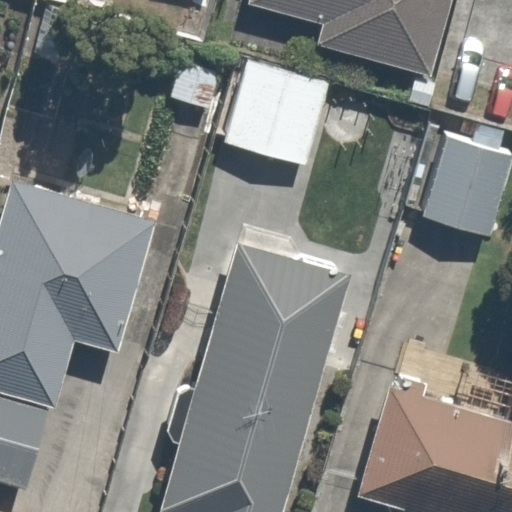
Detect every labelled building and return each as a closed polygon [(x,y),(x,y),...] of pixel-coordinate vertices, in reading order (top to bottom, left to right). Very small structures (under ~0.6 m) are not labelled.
[(245,0),(301,18),(295,36),(409,73),(433,0),(245,0)] [(216,58),(158,44),(143,105),(201,119),(216,58)] [(289,162),(317,75),(235,49),(207,136),(289,162)] [(511,160),(421,130),(393,214),(511,253),(511,160)] [(138,209),(0,172),(0,476),(12,479),(50,333),(102,347),(138,209)] [(254,511),(325,268),(218,237),(140,506),(162,511),(254,511)] [(511,511),(511,410),(384,371),(364,365),(324,494),(383,511),(443,511),(445,506),(463,511),(511,511)]
